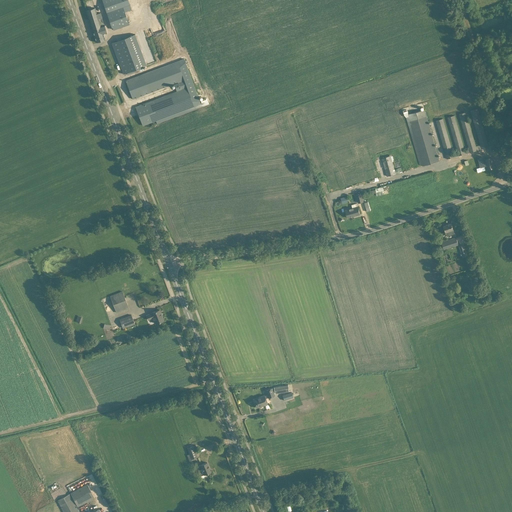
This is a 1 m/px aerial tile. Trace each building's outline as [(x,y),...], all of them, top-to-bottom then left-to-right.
[(101,0),(109,29),(127,25),(124,11),(130,10),(127,0),(101,0)] [(102,17),(101,12),(97,13),(95,8),(86,10),(96,43),(104,40),(102,33),(106,32),(102,17)] [(132,70),(145,66),(135,34),(111,41),(122,75),(133,71),(132,70)] [(124,78),(131,98),(165,88),(167,95),(134,105),(141,125),(155,121),(156,122),(209,106),(206,97),(197,100),(184,59),(124,78)] [(407,110),(403,111),(404,114),(406,117),(420,165),(422,164),(423,166),(439,161),(438,156),(424,109),(408,114),(407,110)] [(436,120),(447,159),(489,147),(488,145),(478,109),(470,111),(480,145),(476,146),(466,112),(459,114),(468,148),(464,149),(455,115),(447,117),(457,151),(453,152),(443,118),(436,120)] [(391,156),(382,158),(386,171),(387,176),(395,174),(396,174),(391,156)] [(485,159),(479,161),(481,167),(486,166),(488,170),(494,168),(491,157),(485,159)] [(346,210),(348,217),(360,214),(358,207),(357,203),(351,205),(352,208),(346,210)] [(445,231),(447,236),(455,234),(451,223),(444,226),(445,231)] [(442,242),(444,249),(458,244),(456,238),(442,242)] [(459,246),(463,258),(468,256),(464,244),(459,246)] [(110,296),(116,312),(128,308),(122,291),(110,296)] [(152,313),(146,315),(148,320),(153,318),(155,323),(164,320),(159,309),(151,313),(152,313)] [(119,319),(123,328),(135,323),(131,315),(119,319)] [(274,387),(275,393),(289,391),(288,384),(274,387)] [(253,399),(256,408),(260,406),(267,403),(266,398),(268,397),(269,398),(274,396),(272,388),(266,390),(267,394),(264,395),(253,399)] [(190,454),(187,455),(189,460),(191,459),(198,457),(193,445),(187,447),(190,454)] [(198,470),(200,476),(211,472),(207,462),(200,465),(198,466),(199,470),(198,470)] [(70,494),(58,500),(64,511),(79,511),(77,507),(95,498),(87,484),(71,493),(76,503),(75,503),(70,494)]
